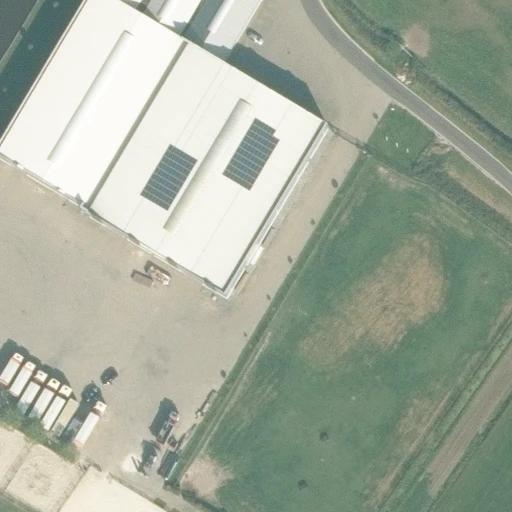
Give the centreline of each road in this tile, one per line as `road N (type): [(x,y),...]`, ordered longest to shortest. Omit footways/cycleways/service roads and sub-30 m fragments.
road 1 (tertiary): [(511,184),(358,60),(308,0)]
road 2 (track): [(411,511),(511,364)]
